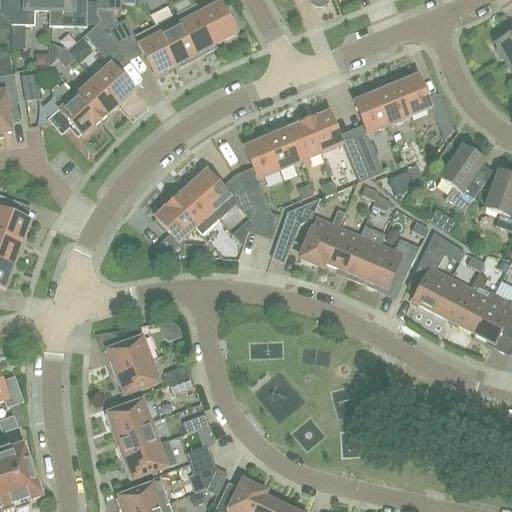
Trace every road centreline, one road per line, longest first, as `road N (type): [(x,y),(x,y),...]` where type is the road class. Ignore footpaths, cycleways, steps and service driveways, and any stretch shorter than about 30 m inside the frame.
road 1 (residential): [(202,290),(215,378),(241,433),(261,453),(309,479),(442,511)]
road 2 (residential): [(202,290),(307,308),(430,370),(511,399)]
road 3 (residential): [(98,227),(186,133),(291,76)]
road 4 (residential): [(65,511),(54,435),(54,358),(64,313)]
road 5 (residential): [(291,76),(433,23)]
road 6 (residential): [(511,136),(464,92),(433,23)]
road 7 (residential): [(64,313),(202,290)]
road 8 (residential): [(0,162),(30,162),(98,227)]
